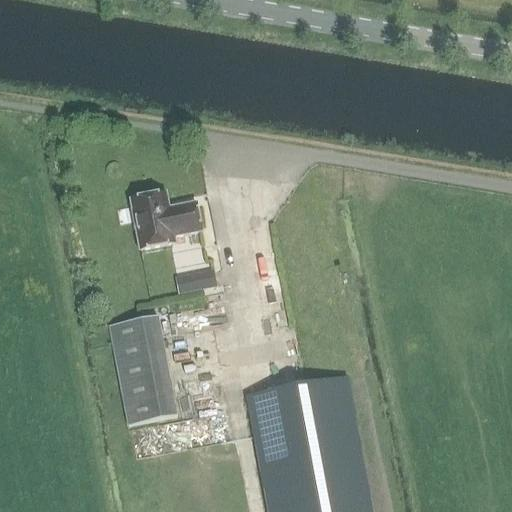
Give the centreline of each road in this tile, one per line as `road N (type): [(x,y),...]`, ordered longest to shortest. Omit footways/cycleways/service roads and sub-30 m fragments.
road 1 (tertiary): [(511,55),(190,0)]
road 2 (unclassified): [(511,189),(230,139)]
